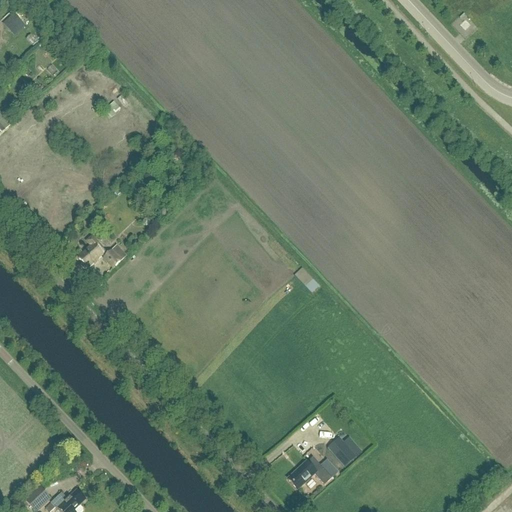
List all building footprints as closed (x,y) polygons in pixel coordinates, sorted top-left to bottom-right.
[(15,38),(26,28),(14,15),(3,25),(15,38)] [(115,103),(104,112),(111,120),(121,111),(115,103)] [(0,137),(12,126),(0,113),(0,137)] [(88,270),(103,256),(97,250),(100,247),(92,238),(86,243),(91,248),(78,259),(82,263),(80,264),(80,266),(84,270),(86,270),(87,269),(88,270)] [(114,269),(126,258),(116,248),(105,259),(114,269)] [(299,270),(291,277),(308,295),(316,288),(299,270)] [(344,469),(356,459),(339,440),(328,450),(344,469)] [(314,476),(324,487),(332,480),(313,459),(289,481),(297,491),(310,479),(314,476)] [(33,511),(39,511),(51,501),(39,488),(24,503),(33,511)] [(80,507),(86,501),(77,492),(68,501),(62,495),(51,505),(56,510),(57,511),(82,511),(83,511),(83,510),(80,507)]
